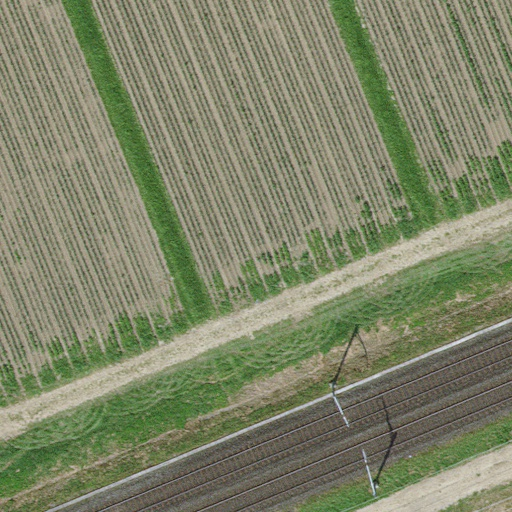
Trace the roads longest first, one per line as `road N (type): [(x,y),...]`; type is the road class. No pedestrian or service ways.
road 1 (track): [(0,444),(511,232)]
road 2 (track): [(511,461),(391,511)]
